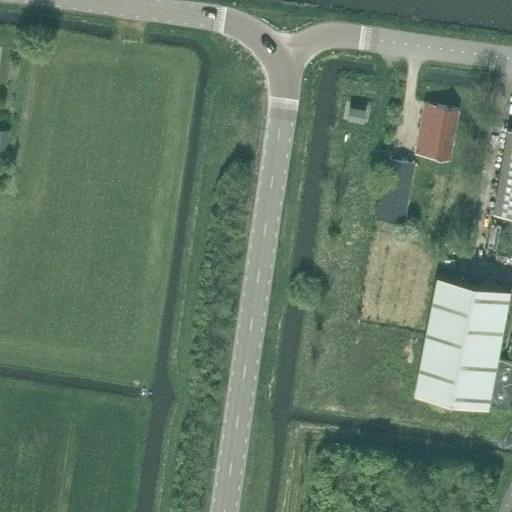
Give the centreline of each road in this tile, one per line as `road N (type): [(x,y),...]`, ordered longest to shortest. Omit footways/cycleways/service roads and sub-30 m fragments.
road 1 (secondary): [(224,511),(283,109),(275,59)]
road 2 (unclassified): [(511,57),(345,34),(275,59)]
road 3 (secondary): [(275,59),(229,20),(92,0)]
